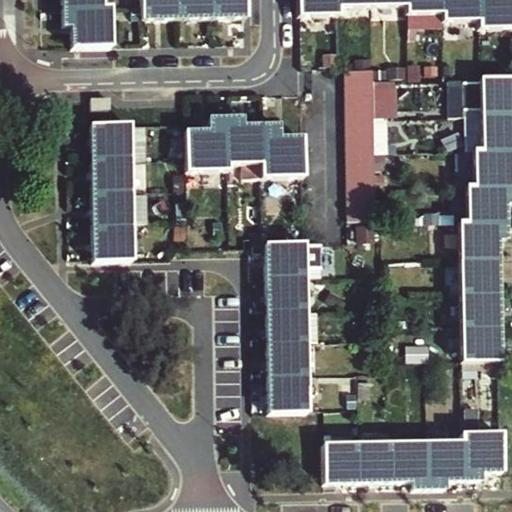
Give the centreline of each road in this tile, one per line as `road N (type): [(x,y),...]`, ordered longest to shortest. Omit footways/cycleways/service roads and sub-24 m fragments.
road 1 (residential): [(201,511),(200,479),(187,448),(30,264),(0,207)]
road 2 (residential): [(0,82),(248,74),(264,60),(267,0)]
